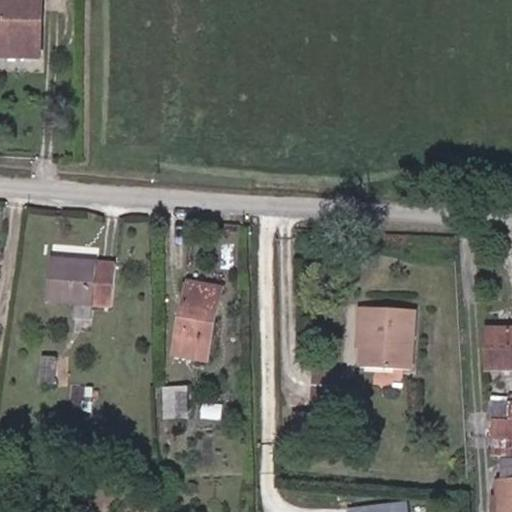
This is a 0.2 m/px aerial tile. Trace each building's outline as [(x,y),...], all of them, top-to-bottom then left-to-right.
[(0,0),(0,52),(40,52),(40,0),(0,0)] [(55,269),(56,314),(122,312),(120,268),(55,269)] [(209,301),(201,336),(213,339),(222,288),(183,280),(181,295),(209,301)] [(209,361),(213,339),(201,336),(209,301),(181,295),(172,354),(209,361)] [(381,371),(374,307),(359,305),(348,367),(381,371)] [(381,371),(406,375),(415,313),(374,307),(381,371)] [(511,335),(485,336),(487,374),(511,372),(511,335)] [(57,373),(60,398),(75,397),(72,372),(57,373)] [(169,388),(167,421),(189,423),(191,391),(169,388)] [(511,402),(489,401),(490,417),(501,417),(501,439),(511,439),(511,402)] [(511,450),(511,439),(501,439),(502,449),(511,450)] [(511,511),(511,483),(502,484),(504,511),(511,511)] [(350,511),(413,511),(412,498),(350,507),(350,511)]
